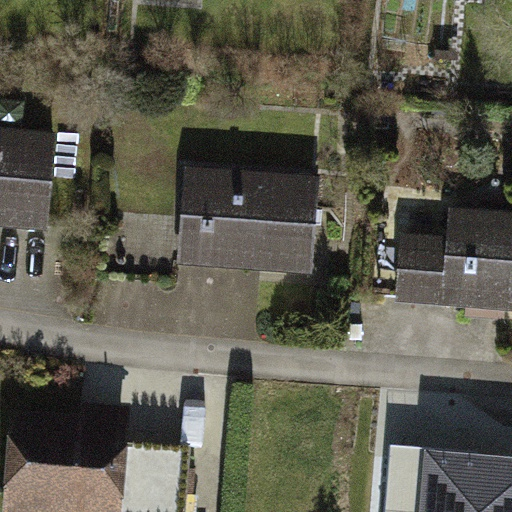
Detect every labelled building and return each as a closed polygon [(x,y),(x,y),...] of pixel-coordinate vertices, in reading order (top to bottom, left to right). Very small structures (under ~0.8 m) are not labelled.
[(58,127),(0,123),(0,225),(51,229),(58,127)] [(322,176),(187,166),(180,268),(315,278),(322,176)] [(511,315),(511,212),(451,208),(449,238),(404,235),(399,307),(511,315)] [(80,419),(11,414),(3,511),(183,511),(188,452),(127,447),(130,410),(81,406),(80,419)] [(511,511),(511,444),(394,442),(391,511),(511,511)]
